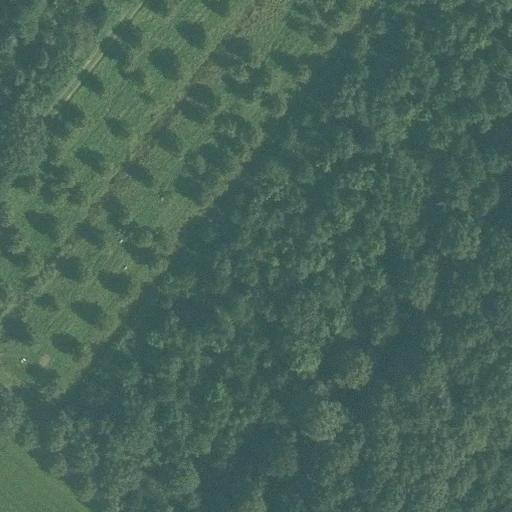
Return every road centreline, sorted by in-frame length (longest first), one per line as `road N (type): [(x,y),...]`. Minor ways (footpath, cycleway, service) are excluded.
road 1 (track): [(140,0),(0,180)]
road 2 (track): [(0,395),(139,511)]
